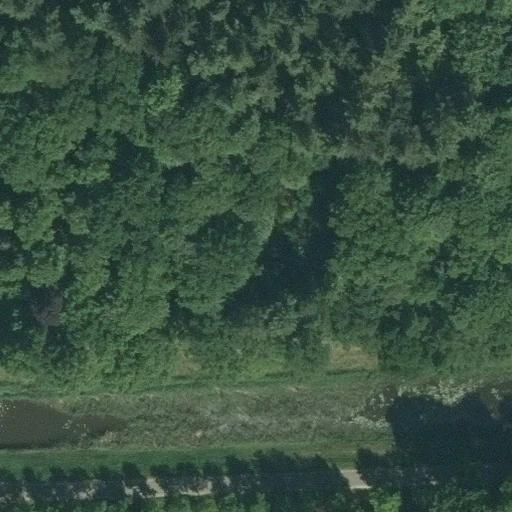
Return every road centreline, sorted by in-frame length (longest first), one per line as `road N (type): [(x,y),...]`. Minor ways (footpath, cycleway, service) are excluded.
road 1 (unclassified): [(511,473),(0,489)]
road 2 (unclassified): [(274,343),(511,331)]
